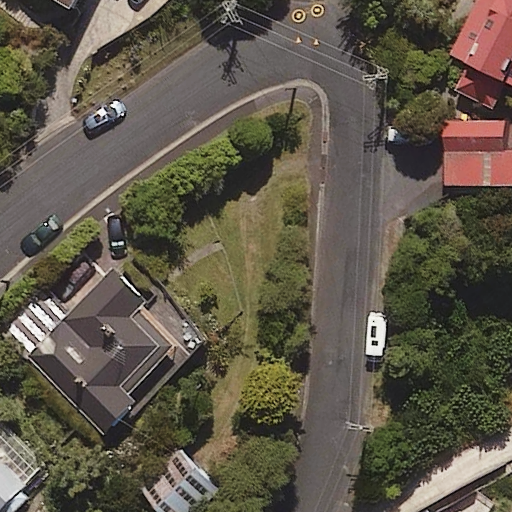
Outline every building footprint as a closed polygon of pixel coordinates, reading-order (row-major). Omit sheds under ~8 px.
[(92,0),(44,0),(79,22),(92,0)] [(511,0),(488,0),(455,61),(475,72),(462,97),(497,116),(511,91),(511,0)] [(511,131),(454,130),(452,193),(511,195),(511,131)] [(162,322),(121,279),(76,322),(57,302),(13,345),(113,449),(154,410),(140,407),(188,362),(155,328),(162,322)] [(52,480),(0,425),(0,511),(33,511),(27,505),(52,480)] [(218,511),(227,503),(182,456),(140,495),(155,511),(218,511)]
